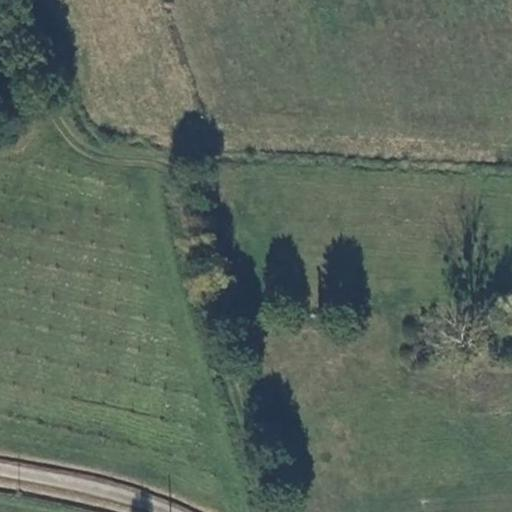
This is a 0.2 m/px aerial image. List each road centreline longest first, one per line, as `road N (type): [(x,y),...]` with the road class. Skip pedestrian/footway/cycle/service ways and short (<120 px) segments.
road 1 (track): [(249,511),(163,170),(56,110)]
road 2 (unclassified): [(0,473),(143,511)]
